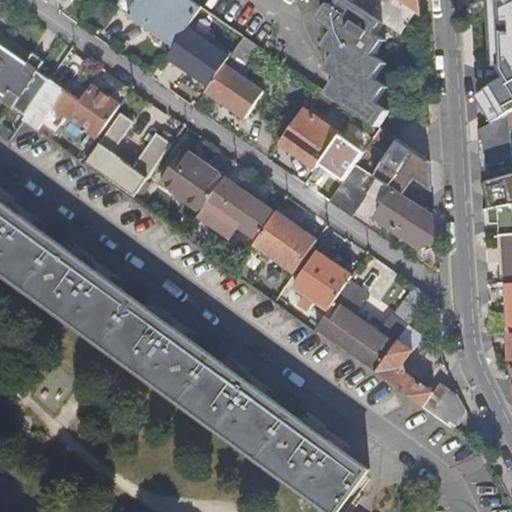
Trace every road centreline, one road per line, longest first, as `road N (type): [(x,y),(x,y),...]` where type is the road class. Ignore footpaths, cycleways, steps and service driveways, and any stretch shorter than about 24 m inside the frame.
road 1 (residential): [(466,511),(457,491),(0,156)]
road 2 (unclassified): [(454,0),(465,306),(478,369),(511,437)]
